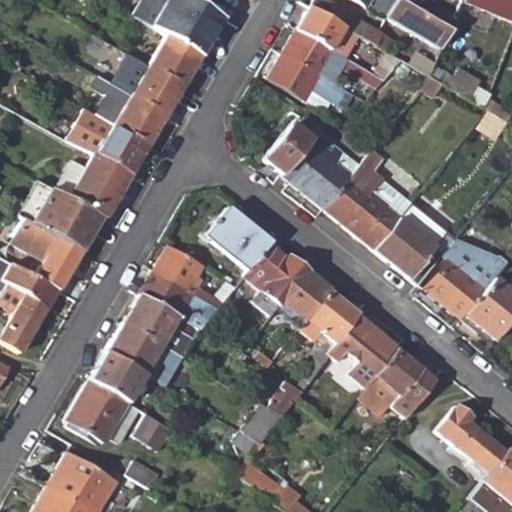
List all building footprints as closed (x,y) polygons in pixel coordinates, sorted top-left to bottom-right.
[(134,22),(147,29),(164,0),(139,0),(128,18),(134,22)] [(197,59),(220,21),(218,19),(191,3),(184,0),(164,0),(147,29),(154,34),(162,38),(197,59)] [(192,0),(191,3),(218,19),(224,9),(232,14),(240,0),(192,0)] [(320,0),(310,0),(306,8),(341,29),(347,18),(348,17),(320,0)] [(349,0),(382,20),(393,1),(392,0),(349,0)] [(482,7),(511,20),(511,0),(458,0),(458,3),(480,12),(482,7)] [(382,20),(435,51),(446,32),(393,1),(382,20)] [(341,61),(354,37),(341,29),(306,8),(292,32),(341,61)] [(354,37),(357,39),(363,27),(347,18),(341,29),(354,37)] [(150,41),(154,34),(147,29),(134,22),(130,29),(150,41)] [(378,36),(374,34),(363,27),(357,39),(372,48),(378,36)] [(338,70),(372,91),(379,82),(369,77),(341,61),(292,32),(278,55),(316,77),(326,61),(339,68),(338,70)] [(162,38),(143,69),(179,89),(197,59),(162,38)] [(300,102),(301,101),(305,92),(331,107),(341,92),(316,77),(278,55),(263,81),(300,102)] [(383,55),(369,77),(379,82),(395,62),(383,55)] [(99,67),(93,78),(109,88),(115,76),(99,67)] [(143,69),(126,98),(161,119),(179,89),(143,69)] [(450,79),(431,69),(425,81),(453,97),(479,112),(483,100),(472,93),(477,84),(455,72),(450,79)] [(103,98),(109,88),(93,78),(86,89),(103,98)] [(446,107),(453,97),(425,81),(417,91),(446,107)] [(301,101),(326,115),(331,107),(305,92),(301,101)] [(126,98),(109,127),(144,147),(161,119),(126,98)] [(508,115),(483,100),(479,112),(502,125),(508,115)] [(144,147),(109,127),(80,111),(63,141),(81,152),(88,155),(126,177),(144,147)] [(257,161),(277,176),(312,134),(316,129),(302,118),(296,124),(291,119),(257,161)] [(337,155),(312,134),(277,176),(320,211),(345,180),(330,166),(337,155)] [(377,162),(367,153),(345,180),(320,211),(355,240),(378,211),(362,198),(375,182),(367,177),(377,162)] [(81,167),(62,200),(97,219),(101,221),(126,177),(88,155),(81,167)] [(47,191),(62,200),(81,167),(66,159),(47,191)] [(381,208),(386,212),(397,200),(375,182),(362,198),(378,211),(381,208)] [(33,183),(12,218),(19,223),(77,254),(97,219),(62,200),(47,191),(33,183)] [(406,207),(397,200),(386,212),(395,220),(406,207)] [(200,237),(242,272),(265,244),(222,209),(200,237)] [(356,241),(369,251),(395,220),(386,212),(383,215),(378,211),(355,240),(356,241)] [(417,237),(395,220),(369,251),(413,287),(437,258),(439,255),(430,248),(417,237)] [(39,263),(29,278),(52,291),(54,292),(77,254),(19,223),(6,244),(39,263)] [(417,237),(430,248),(439,239),(425,228),(417,237)] [(473,254),(488,266),(493,260),(451,240),(439,255),(437,258),(442,261),(445,264),(457,248),(470,257),(473,254)] [(247,303),(265,318),(265,317),(274,307),(276,308),(303,275),(265,244),(242,272),(237,278),(255,293),(247,303)] [(190,279),(197,269),(163,247),(149,272),(212,310),(229,288),(220,283),(208,299),(204,296),(205,295),(192,287),(195,282),(190,279)] [(457,318),(489,278),(501,264),(495,258),(493,260),(488,266),(473,254),(470,257),(457,248),(445,264),(442,261),(418,292),(455,321),(457,318)] [(0,288),(2,286),(10,291),(21,274),(0,262),(0,288)] [(212,310),(149,272),(134,296),(169,315),(176,306),(185,311),(182,322),(195,330),(199,325),(212,310)] [(41,310),(52,291),(29,278),(21,274),(10,291),(41,310)] [(274,312),(294,329),(324,292),(303,275),(276,308),(274,312)] [(511,315),(511,297),(489,278),(457,318),(489,343),(511,315)] [(0,344),(15,353),(41,310),(10,291),(2,286),(0,288),(0,310),(8,315),(4,323),(0,329),(0,344)] [(297,379),(303,384),(325,357),(322,354),(353,315),(324,292),(294,329),(294,330),(310,343),(317,335),(322,339),(310,356),(310,363),(297,379)] [(134,296),(118,324),(156,346),(173,318),(169,315),(134,296)] [(322,354),(325,357),(325,358),(332,364),(339,356),(350,365),(341,377),(359,391),(360,389),(369,378),(390,352),(393,348),(353,315),(322,354)] [(118,324),(101,352),(140,375),(156,346),(118,324)] [(265,340),(248,361),(263,369),(278,350),(265,340)] [(101,352),(84,382),(122,404),(140,375),(101,352)] [(429,383),(390,352),(369,378),(393,397),(384,409),(398,421),(408,409),(429,383)] [(352,400),(375,420),(384,409),(393,397),(369,378),(360,389),(359,391),(352,400)] [(100,443),(104,436),(122,404),(84,382),(61,420),(100,443)] [(281,382),(263,409),(277,417),(296,393),(281,382)] [(104,436),(115,442),(134,411),(122,404),(104,436)] [(256,405),(236,431),(254,446),(277,417),(263,409),(256,405)] [(431,431),(482,475),(499,454),(463,424),(467,420),(451,407),(431,431)] [(154,453),(167,430),(141,415),(129,437),(154,453)] [(228,442),(246,457),(254,446),(236,431),(228,442)] [(511,457),(502,449),(499,454),(482,475),(476,482),(511,511),(511,457)] [(62,455),(43,487),(83,511),(92,511),(111,482),(62,455)] [(129,462),(121,476),(144,490),(152,475),(129,462)] [(277,492),(239,466),(236,471),(230,478),(268,504),(277,492)] [(83,511),(43,487),(27,511),(83,511)] [(275,510),(278,511),(302,511),(291,503),(295,497),(282,487),(277,492),(268,504),(275,510)]
